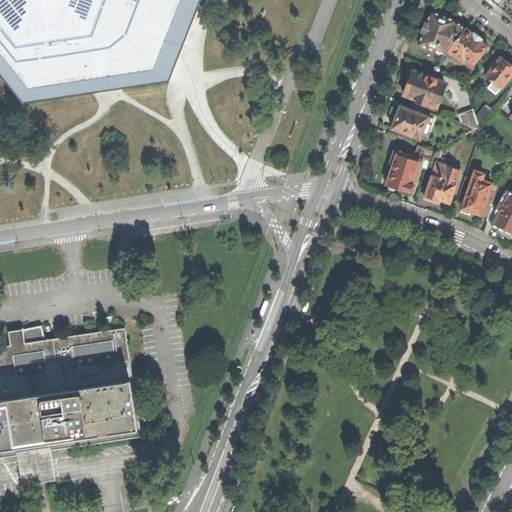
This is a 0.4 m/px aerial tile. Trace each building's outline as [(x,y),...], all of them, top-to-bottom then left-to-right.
[(0,71),(25,102),(92,92),(117,89),(121,88),(162,82),(170,81),(177,63),(201,0),(182,0),(156,69),(129,74),(31,89),(0,50),(0,71)] [(0,0),(0,50),(31,89),(129,74),(156,69),(182,0),(0,0)] [(435,13),(431,11),(427,23),(425,22),(423,28),(421,32),(423,33),(418,44),(444,55),(447,51),(465,28),(456,20),(452,19),(452,18),(447,14),(442,12),(435,11),(435,13)] [(465,28),(447,51),(462,63),(464,61),(471,66),(488,47),(480,40),(481,39),(477,36),(474,33),(473,34),(465,28)] [(511,66),(509,64),(501,57),(496,63),(494,62),(487,70),(489,72),(486,76),(500,88),(511,73),(511,66)] [(426,76),(413,71),(410,80),(406,90),(404,91),(403,93),(404,96),(407,97),(409,96),(417,99),(416,101),(426,105),(426,103),(436,107),(441,94),(443,94),(445,88),(444,87),(445,83),(436,80),(435,79),(428,76),(426,76)] [(485,105),(476,116),(479,126),(492,111),(485,105)] [(430,118),(400,106),(396,116),(391,129),(419,139),(421,133),(427,136),(431,125),(428,124),(430,118)] [(479,126),(476,116),(474,110),(458,115),(460,123),(474,129),(479,126)] [(424,157),(431,159),(432,156),(434,151),(417,145),(414,154),(424,157)] [(434,151),(432,156),(438,158),(441,150),(438,149),(434,151)] [(412,193),(420,167),(423,160),(410,156),(408,154),(403,152),(400,153),(394,151),(390,163),(393,164),(386,185),(389,186),(389,188),(390,189),(393,190),(395,190),(396,188),(403,191),(409,192),(412,193)] [(431,159),(427,169),(433,171),(434,172),(437,162),(438,158),(432,156),(431,159)] [(420,167),(427,169),(431,159),(424,157),(423,160),(420,167)] [(425,195),(439,199),(449,203),(460,170),(437,162),(434,172),(433,171),(425,195)] [(464,201),(462,208),(470,211),(474,213),(481,215),(481,214),(492,184),(482,180),(484,174),(475,171),(470,184),(469,184),(466,193),(463,192),(461,199),(464,201)] [(492,184),(481,214),(488,216),(493,201),(498,186),(495,185),(496,184),(493,183),(493,184),(492,184)] [(501,204),(498,210),(497,212),(498,213),(494,223),(494,224),(503,228),(505,229),(505,230),(511,233),(511,232),(511,195),(509,194),(503,205),(501,204)] [(439,199),(425,195),(424,198),(431,201),(438,203),(439,199)] [(488,216),(487,220),(494,223),(498,213),(497,212),(498,210),(495,209),(497,202),(493,201),(488,216)] [(24,346),(43,343),(41,326),(22,329),(22,331),(24,346)] [(10,348),(0,349),(0,456),(16,454),(48,449),(137,435),(136,429),(121,331),(43,343),(24,346),(10,348)] [(24,346),(22,331),(8,333),(10,348),(24,346)] [(37,483),(53,480),(48,449),(16,454),(21,485),(37,483)]
